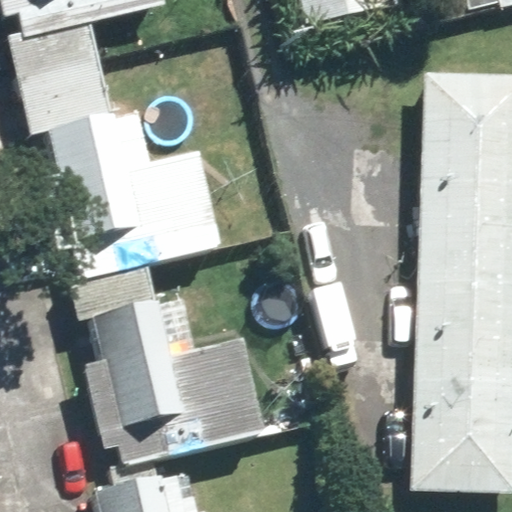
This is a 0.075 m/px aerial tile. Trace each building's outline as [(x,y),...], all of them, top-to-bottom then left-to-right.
[(13,0),(23,41),(166,8),(163,0),(13,0)] [(292,0),(298,26),(396,3),(395,0),(292,0)] [(511,10),(511,0),(463,0),(468,20),(511,10)] [(26,137),(110,118),(90,29),(6,48),(26,137)] [(511,81),(423,78),(409,492),(511,495),(511,81)] [(110,118),(26,137),(61,290),(66,289),(149,270),(227,252),(205,155),(122,173),(110,118)] [(169,357),(149,270),(66,289),(74,325),(88,322),(98,366),(84,370),(103,452),(115,449),(120,470),(263,437),(240,341),(169,357)] [(194,511),(185,473),(87,496),(90,511),(194,511)]
